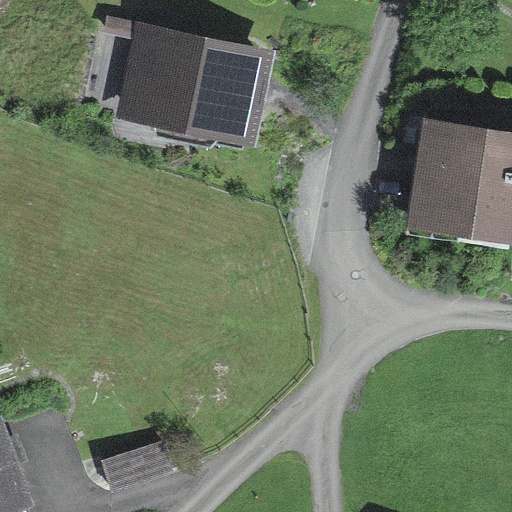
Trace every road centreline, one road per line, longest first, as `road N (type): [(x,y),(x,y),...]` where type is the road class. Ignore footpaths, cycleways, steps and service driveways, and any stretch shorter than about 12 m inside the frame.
road 1 (residential): [(369,343),(340,222),(350,156),(403,0)]
road 2 (residential): [(193,511),(369,343)]
road 3 (residential): [(369,343),(435,327),(511,329)]
